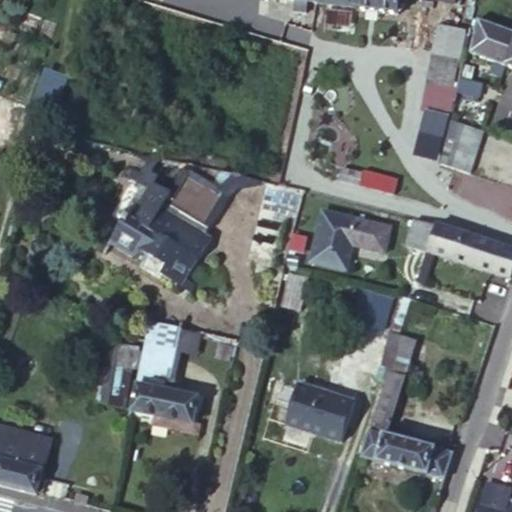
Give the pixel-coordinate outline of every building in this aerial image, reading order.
[(308,1),(298,0),(295,0),(294,11),(307,13),(308,1)] [(318,0),(318,2),(354,7),(354,9),(399,14),(400,0),(318,0)] [(419,23),(441,26),(443,9),(421,5),(419,23)] [(471,54),(511,68),(511,31),(479,20),(471,52),(471,54)] [(458,61),(436,56),(430,80),(452,85),(458,61)] [(451,93),(440,90),(434,113),(446,115),(451,93)] [(446,138),(479,148),(483,134),(449,123),(446,138)] [(443,150),(475,160),(479,148),(446,138),(443,150)] [(440,167),(471,176),(475,160),(443,150),(440,167)] [(245,176),(190,164),(184,173),(227,200),(237,186),(245,176)] [(227,200),(184,173),(171,193),(153,182),(149,187),(132,216),(123,211),(120,217),(125,219),(111,244),(134,258),(140,249),(169,268),(164,276),(182,287),(186,280),(212,238),(207,235),(227,200)] [(149,187),(153,182),(142,175),(139,181),(149,187)] [(237,186),(261,180),(245,176),(237,186)] [(128,203),(123,211),(132,216),(149,187),(139,181),(136,185),(140,187),(140,190),(134,200),(128,203)] [(390,229),(322,213),(311,262),(346,270),(352,244),(384,252),(390,229)] [(420,222),(414,221),(406,247),(412,249),(412,248),(420,222)] [(428,254),(436,226),(420,222),(412,248),(412,249),(428,254)] [(511,276),(511,249),(436,226),(428,254),(511,281),(511,276)] [(160,280),(164,276),(169,268),(140,249),(134,258),(143,263),(140,268),(160,280)] [(319,288),(286,279),(275,315),(279,316),(270,345),(300,354),(319,288)] [(194,286),(186,280),(182,287),(190,292),(194,286)] [(392,298),(374,293),(366,323),(383,328),(392,298)] [(155,312),(152,324),(181,330),(186,331),(188,320),(155,312)] [(150,323),(146,342),(133,411),(192,425),(198,398),(176,393),(168,391),(169,383),(177,350),(181,330),(152,324),(150,323)] [(196,354),(201,334),(186,331),(181,330),(177,350),(196,354)] [(417,341),(389,332),(381,364),(389,367),(388,371),(406,377),(417,341)] [(109,340),(83,335),(77,362),(102,369),(109,340)] [(123,343),(109,340),(102,369),(117,372),(123,343)] [(232,347),(219,345),(216,357),(229,360),(232,347)] [(112,395),(126,399),(137,352),(122,348),(117,372),(112,395)] [(362,458),(444,481),(452,454),(389,436),(406,377),(388,371),(362,458)] [(168,391),(176,393),(177,386),(169,383),(168,391)] [(352,402),(299,386),(288,424),(340,441),(352,402)] [(125,409),(126,399),(112,395),(110,406),(125,409)] [(0,484),(37,495),(49,444),(0,431),(0,484)] [(504,490),(487,485),(479,511),(511,511),(511,499),(502,497),(504,490)]
